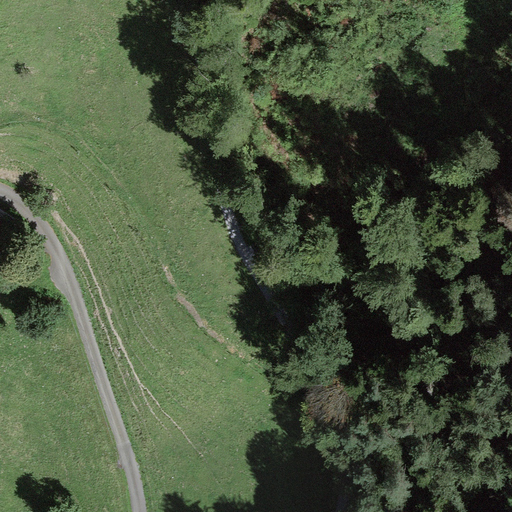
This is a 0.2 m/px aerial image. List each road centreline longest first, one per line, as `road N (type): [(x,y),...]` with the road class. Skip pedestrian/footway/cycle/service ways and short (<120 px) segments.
road 1 (track): [(337,511),(342,480),(332,409),(303,339),(238,236),(193,0)]
road 2 (track): [(0,122),(33,117),(86,143),(126,190),(186,304),(229,344),(332,409)]
road 3 (residential): [(141,511),(81,309),(29,216),(0,199)]
